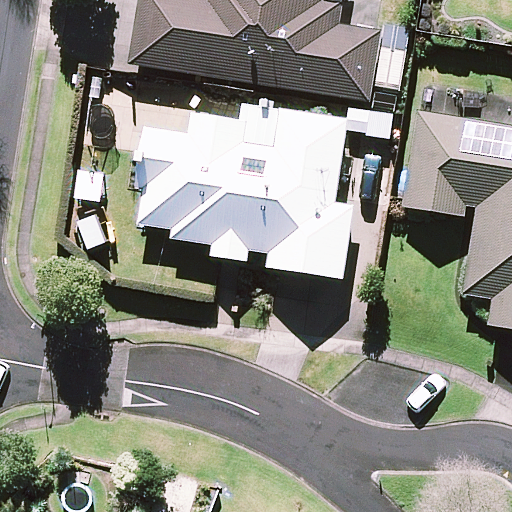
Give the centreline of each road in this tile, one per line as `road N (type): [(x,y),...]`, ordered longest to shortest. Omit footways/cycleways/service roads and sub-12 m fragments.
road 1 (residential): [(284,423),(232,398),(0,355)]
road 2 (residential): [(284,423),(374,446),(496,448),(511,456)]
